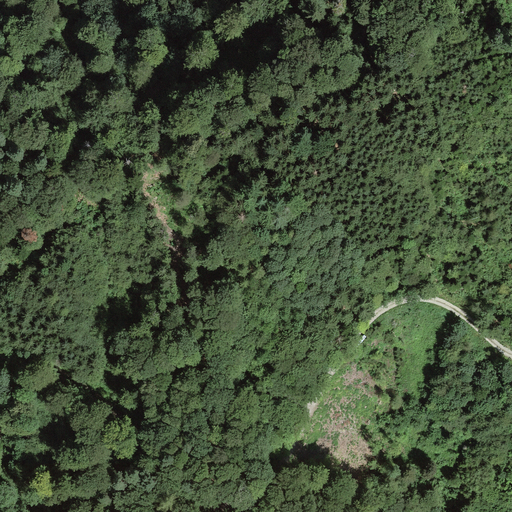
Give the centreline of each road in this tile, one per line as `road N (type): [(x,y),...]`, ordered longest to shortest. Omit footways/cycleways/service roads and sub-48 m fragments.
road 1 (track): [(511,364),(432,301),(397,302),(366,317),(272,481),(258,498),(218,507),(182,488),(90,391),(42,366),(0,361)]
road 2 (track): [(317,310),(370,257),(419,231),(453,221),(511,228)]
